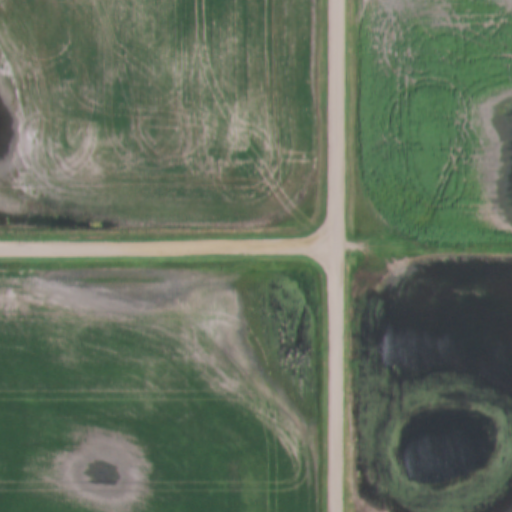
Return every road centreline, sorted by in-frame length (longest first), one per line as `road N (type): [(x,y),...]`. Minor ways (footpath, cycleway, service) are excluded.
road 1 (residential): [(0,248),(335,246)]
road 2 (residential): [(335,246),(335,511)]
road 3 (residential): [(336,0),(335,246)]
